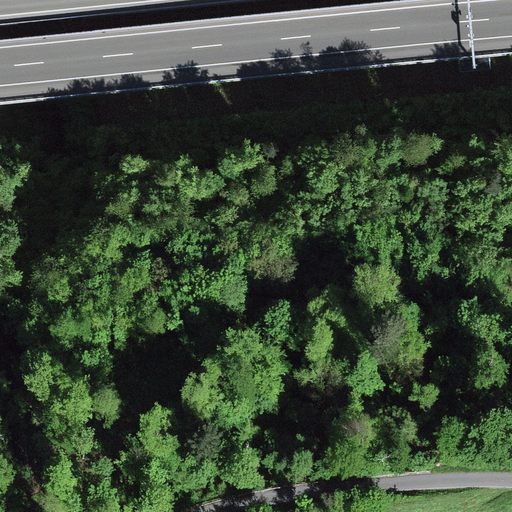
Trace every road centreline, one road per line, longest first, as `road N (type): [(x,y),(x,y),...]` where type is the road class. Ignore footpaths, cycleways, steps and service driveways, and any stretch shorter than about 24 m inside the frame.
road 1 (motorway): [(0,68),(511,18)]
road 2 (residential): [(207,511),(420,481),(511,482)]
